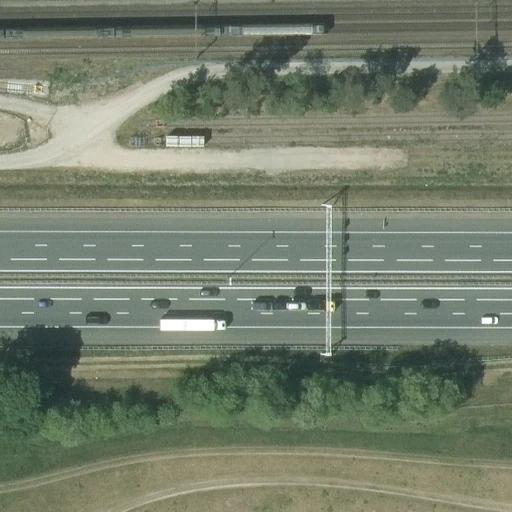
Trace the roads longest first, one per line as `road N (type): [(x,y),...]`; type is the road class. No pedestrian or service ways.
road 1 (motorway): [(0,305),(511,307)]
road 2 (motorway): [(511,255),(0,253)]
road 3 (track): [(511,509),(286,482),(203,488),(124,511)]
